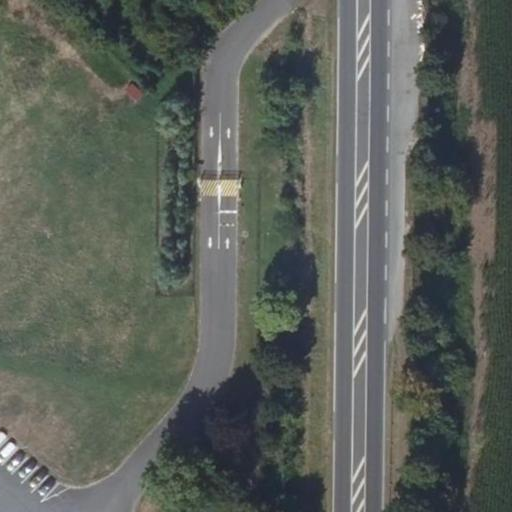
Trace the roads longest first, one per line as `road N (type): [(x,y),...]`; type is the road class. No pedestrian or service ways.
road 1 (primary): [(347,0),(342,511)]
road 2 (primary): [(376,511),(380,0)]
